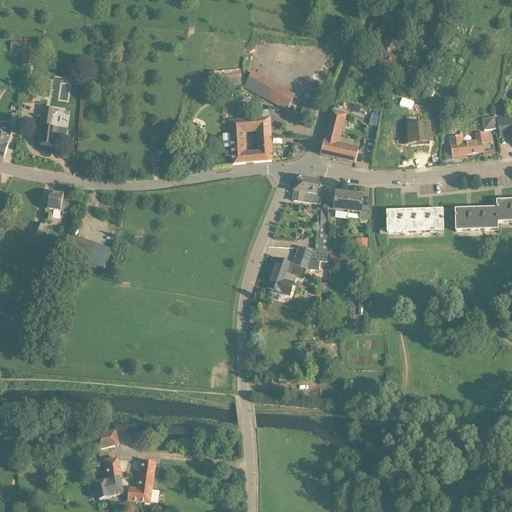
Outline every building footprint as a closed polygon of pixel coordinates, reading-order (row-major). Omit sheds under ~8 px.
[(254,38),(245,65),(249,67),(256,46),(260,45),(263,46),(265,41),(259,39),(254,38)] [(393,66),(401,46),(384,39),(374,60),(386,66),(387,63),(393,66)] [(31,67),(32,44),(11,43),(10,53),(22,54),(21,66),(31,67)] [(208,82),(241,80),(240,71),(220,72),(221,74),(208,75),(208,82)] [(286,112),(294,98),(252,74),(244,88),(286,112)] [(38,105),(39,88),(33,88),(31,104),(38,105)] [(51,128),(53,111),(46,110),(44,118),(42,117),(39,138),(42,138),(41,147),(54,149),(55,141),(65,143),(68,131),(51,128)] [(17,135),(19,111),(12,111),(10,135),(17,135)] [(345,119),(345,116),(332,113),(326,137),(337,139),(342,118),(345,119)] [(373,114),(371,125),(377,126),(379,115),(373,114)] [(511,134),(511,118),(497,120),(499,135),(506,135),(511,134)] [(257,132),(270,131),(269,119),(230,122),(231,149),(225,149),(225,157),(232,157),(232,166),(254,164),(253,156),(244,156),(243,133),(257,132)] [(484,133),(496,131),(494,119),(482,121),(484,133)] [(409,127),(409,156),(432,156),(432,127),(409,127)] [(450,147),(443,148),(445,162),(453,161),(453,158),(454,157),(459,157),(459,160),(467,159),(466,156),(470,155),(482,154),(483,154),(483,153),(482,145),(486,145),(484,134),(475,135),(476,144),(462,146),(461,138),(449,140),(450,147)] [(0,160),(4,161),(10,139),(0,136),(0,160)] [(253,156),(254,164),(272,163),(270,138),(257,138),(258,155),(253,156)] [(355,165),(358,153),(324,145),(321,157),(355,165)] [(306,205),(310,182),(301,180),(297,182),(294,193),(293,202),(306,205)] [(310,182),(306,205),(320,207),(322,198),(316,197),(319,183),(310,182)] [(62,204),(64,197),(50,194),(48,204),(46,203),(44,211),(46,211),(44,222),(52,223),(54,213),(61,214),(61,213),(69,215),(70,206),(62,204)] [(348,213),(350,196),(336,194),(334,206),(327,206),(328,211),(328,221),(335,221),(335,218),(336,212),(348,213)] [(348,213),(347,220),(367,222),(368,210),(362,209),(363,197),(350,196),(348,213)] [(497,225),(498,225),(511,224),(511,202),(496,203),(497,210),(497,225)] [(328,221),(328,211),(321,210),(320,228),(317,228),(315,250),(329,250),(328,221)] [(469,233),(483,232),(483,210),(469,211),(469,233)] [(498,232),(498,225),(497,225),(497,210),(483,210),(483,232),(498,232)] [(429,212),(430,234),(444,234),(443,211),(429,212)] [(455,233),(469,233),(469,211),(455,211),(455,233)] [(401,235),(415,234),(415,212),(401,213),(401,235)] [(415,234),(430,234),(429,212),(415,212),(415,234)] [(387,235),(401,235),(401,213),(386,213),(387,230),(387,235)] [(36,248),(45,228),(37,224),(28,245),(36,248)] [(88,271),(97,245),(72,238),(66,257),(77,260),(75,266),(88,271)] [(367,249),(367,248),(367,240),(356,240),(356,249),(367,249)] [(330,265),(330,250),(329,250),(315,250),(315,252),(299,250),(293,267),(308,272),(309,262),(330,264),(330,265)] [(293,286),(296,277),(294,276),(296,271),(288,268),(289,265),(275,260),(272,268),(276,270),(273,279),(271,278),(267,290),(290,297),(293,286)] [(18,293),(12,291),(11,290),(7,299),(15,303),(19,294),(18,293)] [(119,446),(115,432),(95,437),(94,432),(86,434),(89,450),(97,448),(98,452),(119,446)] [(125,497),(122,482),(118,462),(105,465),(110,484),(97,488),(101,504),(110,502),(110,501),(125,497)] [(150,505),(155,465),(143,463),(139,492),(129,490),(127,502),(150,505)]
